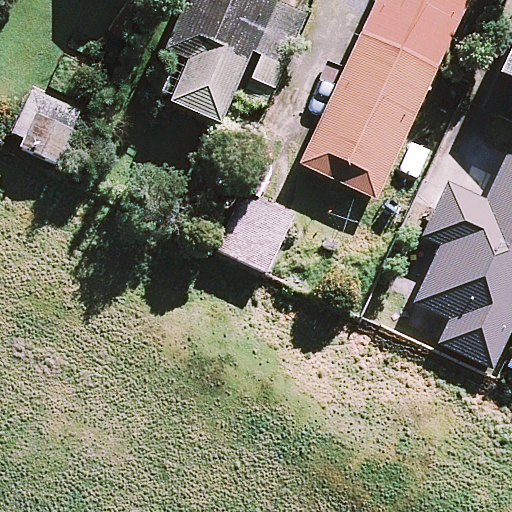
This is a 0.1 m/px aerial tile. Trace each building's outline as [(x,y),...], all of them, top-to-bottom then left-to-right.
[(110,23),(103,28),(117,46),(149,21),(132,0),(123,0),(105,15),(110,23)] [(185,0),(162,54),(171,58),(156,94),(163,96),(160,103),(217,127),(248,55),(255,58),(238,97),(266,109),(305,17),(271,2),(271,0),(185,0)] [(464,0),(374,0),(298,166),(372,200),(464,0)] [(511,82),(511,33),(494,74),(511,82)] [(30,91),(9,136),(18,140),(15,148),(58,167),(81,114),(30,91)] [(511,323),(511,146),(508,145),(481,203),(445,186),(421,237),(437,244),(409,303),(447,321),(436,345),(490,370),(511,323)] [(238,195),(259,204),(275,166),(248,155),(232,192),(238,195)] [(259,204),(238,195),(214,251),(265,273),(289,217),(259,204)]
